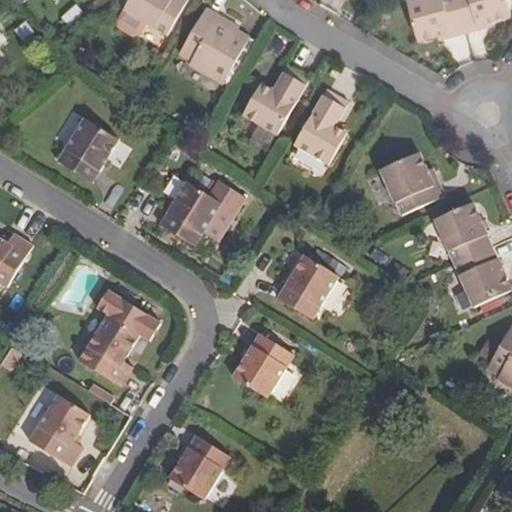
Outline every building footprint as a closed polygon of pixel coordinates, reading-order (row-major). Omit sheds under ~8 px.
[(131,0),(124,15),(146,26),(169,38),(188,0),(131,0)] [(468,33),(459,0),(414,0),(411,1),(421,39),(441,34),(453,30),(455,36),(468,33)] [(479,23),(493,19),(511,14),(511,12),(508,0),(459,0),(468,33),(481,29),(479,23)] [(220,24),(223,18),(211,10),(184,57),(195,62),(192,67),(226,87),(252,43),(237,34),(220,24)] [(140,37),(146,26),(124,15),(119,26),(121,31),(134,39),(140,37)] [(240,28),(223,18),(220,24),(237,34),(240,28)] [(495,26),(493,19),(479,23),(481,29),(495,26)] [(443,39),(455,36),(453,30),(441,34),(443,39)] [(275,93),(263,85),(244,117),(279,138),(311,82),(289,68),(275,93)] [(350,105),(329,92),(295,147),(329,168),(348,136),(337,129),(350,105)] [(118,142),(83,121),(56,164),(90,186),(118,142)] [(432,183),(428,175),(420,156),(383,173),(403,219),(445,200),(437,181),(432,183)] [(432,183),(437,181),(433,173),(428,175),(432,183)] [(223,209),(188,187),(160,229),(196,252),(223,209)] [(456,267),(494,250),(474,207),(436,223),(456,267)] [(0,241),(0,285),(11,292),(37,251),(18,240),(12,249),(0,241)] [(511,294),(511,290),(494,250),(456,267),(476,311),(511,294)] [(340,284),(306,261),(279,303),(313,326),(340,284)] [(145,339),(113,319),(85,365),(126,391),(138,371),(129,365),(145,339)] [(511,333),(489,370),(502,378),(500,381),(511,388),(511,333)] [(271,403),(298,362),(264,339),(237,382),(271,403)] [(41,386),(15,431),(33,441),(59,396),(41,386)] [(95,418),(63,398),(36,443),(76,468),(93,444),(83,437),(95,418)] [(235,462),(201,439),(173,481),(208,504),(235,462)]
